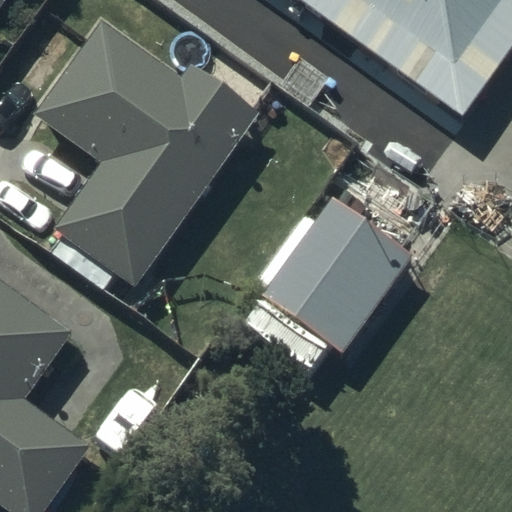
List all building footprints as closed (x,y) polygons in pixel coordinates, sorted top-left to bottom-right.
[(0,0),(0,20),(14,0),(0,0)] [(511,65),(511,0),(266,0),(462,134),(511,65)] [(106,303),(116,289),(136,302),(256,131),(191,81),(182,93),(102,37),(35,131),(103,179),(56,246),(62,250),(51,265),(106,303)] [(264,312),(242,342),(310,391),(330,363),(341,371),(411,275),(331,217),(318,236),(304,226),(249,302),(264,312)] [(464,268),(455,280),(447,274),(423,306),(413,298),(402,314),(412,321),(399,338),(432,362),(479,297),(470,291),(479,278),(464,268)] [(0,511),(55,511),(90,464),(24,417),(71,350),(0,299),(0,511)] [(502,416),(398,340),(376,372),(479,447),(502,416)] [(511,404),(480,447),(511,470),(511,404)]
